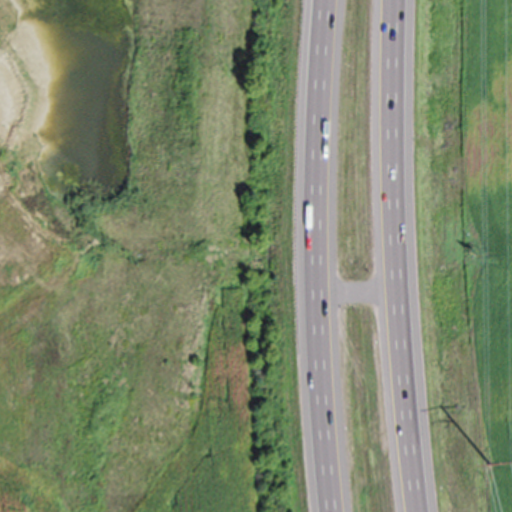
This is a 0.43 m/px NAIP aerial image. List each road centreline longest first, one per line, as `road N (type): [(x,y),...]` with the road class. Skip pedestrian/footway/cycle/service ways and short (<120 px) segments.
road 1 (motorway): [(418,511),(396,280),(393,0)]
road 2 (motorway): [(326,0),(318,295),(334,511)]
